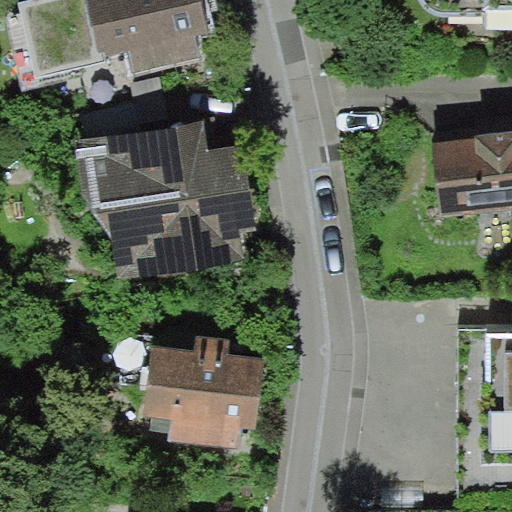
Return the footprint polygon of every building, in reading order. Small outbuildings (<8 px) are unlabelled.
[(207,0),(94,0),(106,49),(128,43),(136,76),(203,60),(196,29),(214,25),(207,0)] [(511,0),(430,0),(430,10),(511,16),(511,0)] [(207,106),(78,128),(87,181),(122,228),(117,271),(246,250),(242,225),(258,222),(242,130),(212,135),(207,106)] [(511,131),(436,141),(446,216),(511,207),(511,131)] [(511,324),(490,324),(491,445),(511,445),(511,324)] [(197,346),(157,341),(146,426),(249,439),(260,354),(231,350),(233,335),(199,330),(197,346)]
